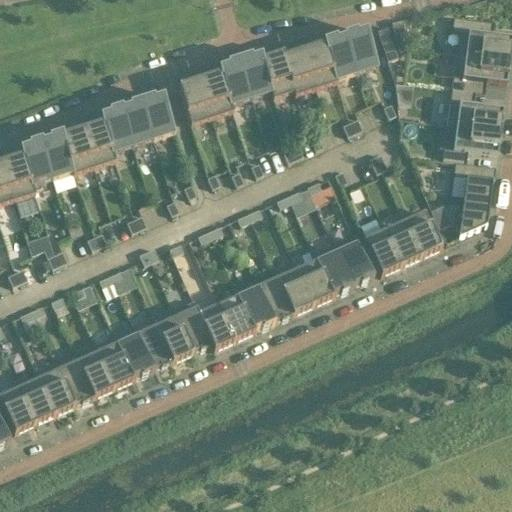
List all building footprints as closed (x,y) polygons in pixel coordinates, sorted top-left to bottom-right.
[(452,22),(451,35),(458,36),(455,59),(503,65),(504,57),(509,58),(511,43),(491,40),(493,28),(452,22)] [(402,25),(390,27),(393,39),(404,37),(402,25)] [(387,32),(377,35),(387,66),(397,62),(387,32)] [(355,80),(377,73),(365,36),(355,39),(354,36),(342,41),(343,43),(343,42),(355,80)] [(322,49),(323,49),(335,86),(336,86),(355,80),(343,42),(343,43),(335,45),(334,43),(321,47),(322,49)] [(336,86),(335,86),(323,49),(322,49),(302,56),(315,95),(336,88),(336,86)] [(315,95),(302,56),(282,62),(293,98),(292,98),(294,102),(315,95)] [(281,58),(261,65),(260,65),(270,98),(272,105),(292,98),(293,98),(282,62),(281,58)] [(455,59),(450,95),(474,98),(484,99),(485,87),(505,90),(507,74),(502,73),(503,65),(455,59)] [(270,98),(260,65),(261,65),(259,61),(250,64),(249,61),(237,65),(250,105),(270,98)] [(218,78),(219,78),(229,111),(230,111),(250,105),(237,65),(225,69),(226,71),(217,74),(218,78)] [(230,111),(229,111),(219,78),(218,78),(198,85),(211,124),(232,117),(230,111)] [(211,124),(198,85),(177,92),(189,131),(211,124)] [(450,95),(446,131),(454,133),(454,132),(494,137),(495,129),(500,129),(502,114),(472,110),(474,98),(450,95)] [(140,106),(152,146),(174,139),(162,102),(152,105),(152,103),(140,106)] [(132,152),(152,146),(140,106),(128,110),(128,112),(121,115),(120,115),(132,152)] [(390,109),(382,113),(387,124),(395,120),(390,109)] [(100,128),(101,128),(111,159),(112,159),(132,152),(120,115),(121,115),(120,113),(107,117),(108,119),(98,122),(100,128)] [(349,128),(354,139),(361,135),(356,124),(349,128)] [(101,128),(100,128),(81,135),(93,174),(115,167),(112,159),(111,159),(101,128)] [(354,139),(349,128),(342,131),(346,142),(354,139)] [(443,154),(441,166),(454,168),(465,169),(466,157),(496,161),(498,145),(493,145),(494,137),(454,132),(454,133),(451,155),(443,154)] [(61,141),(60,141),(72,178),(71,179),(72,181),(93,174),(81,135),(61,141)] [(61,141),(60,139),(48,143),(48,145),(40,148),(39,148),(51,185),(71,179),(72,178),(60,141),(61,141)] [(317,142),(309,145),(314,156),(322,153),(317,142)] [(20,161),(21,161),(31,192),(32,191),(51,185),(39,148),(40,148),(39,145),(27,150),(28,152),(18,155),(20,161)] [(297,151),(289,154),(294,165),(302,162),(297,151)] [(289,154),(282,157),(287,168),(294,165),(289,154)] [(380,159),(368,164),(372,172),(383,167),(380,159)] [(20,161),(1,167),(13,206),(34,200),(32,191),(31,192),(21,161),(20,161)] [(0,210),(13,206),(1,167),(0,167),(0,210)] [(372,172),(375,179),(386,174),(383,167),(372,172)] [(257,168),(249,171),(254,183),(262,179),(257,168)] [(454,168),(452,180),(465,182),(463,202),(457,243),(485,231),(491,186),(493,186),(494,173),(465,169),(454,168)] [(237,177),(230,180),(235,192),(242,188),(237,177)] [(346,188),(341,177),(333,180),(338,191),(346,188)] [(213,179),(206,183),(211,194),(218,191),(213,179)] [(320,195),(317,187),(306,192),(309,200),(320,195)] [(190,190),(182,193),(187,204),(195,201),(190,190)] [(297,196),(286,201),(289,209),(300,204),(297,196)] [(278,214),(289,209),(286,201),(275,206),(278,214)] [(172,206),(165,210),(170,221),(177,217),(172,206)] [(258,214),(247,219),(250,226),(261,222),(258,214)] [(440,254),(423,217),(403,226),(420,263),(440,254)] [(239,231),(250,226),(247,219),(236,224),(239,231)] [(140,221),(133,224),(138,235),(145,232),(140,221)] [(133,224),(125,227),(130,239),(138,235),(133,224)] [(403,226),(383,235),(400,272),(420,263),(403,226)] [(218,232),(207,237),(211,244),(222,239),(218,232)] [(383,235),(362,244),(379,281),(400,272),(383,235)] [(200,249),(211,244),(207,237),(196,242),(200,249)] [(100,239),(93,242),(98,253),(105,250),(100,239)] [(350,292),(351,292),(359,288),(359,290),(372,285),(352,240),(331,250),(350,292)] [(31,262),(43,256),(51,274),(58,271),(53,260),(51,255),(46,241),(26,247),(31,262)] [(93,242),(85,245),(90,257),(98,253),(93,242)] [(182,257),(179,249),(168,254),(171,262),(182,257)] [(352,294),(351,292),(350,292),(331,250),(311,259),(314,266),(314,265),(330,301),(332,301),(339,297),(340,299),(352,294)] [(153,253),(145,257),(150,268),(158,264),(153,253)] [(61,257),(53,260),(58,271),(66,268),(61,257)] [(143,271),(150,268),(145,257),(138,260),(143,271)] [(295,274),(312,312),(332,303),(332,301),(330,301),(314,265),(314,266),(296,274),(295,274)] [(271,277),(274,283),(275,283),(292,321),(312,312),(295,274),(296,274),(293,267),(271,277)] [(21,274),(13,277),(18,288),(26,285),(21,274)] [(120,276),(109,281),(112,288),(123,283),(120,276)] [(13,277),(6,281),(11,292),(18,288),(13,277)] [(101,293),(112,288),(109,281),(98,286),(101,293)] [(272,327),(280,324),(281,326),(292,321),(275,283),(274,283),(256,291),(256,292),(272,327)] [(232,294),(235,301),(236,301),(252,336),(253,336),(260,333),(261,335),(273,329),(272,327),(256,292),(256,291),(253,285),(232,294)] [(84,301),(81,294),(69,299),(73,306),(84,301)] [(216,309),(233,347),(254,338),(253,336),(252,336),(236,301),(235,301),(216,309)] [(64,310),(61,302),(50,307),(53,315),(64,310)] [(190,357),(191,357),(198,354),(199,356),(210,351),(211,350),(197,318),(192,306),(170,315),(173,322),(174,322),(190,357)] [(212,356),(233,347),(216,309),(197,318),(211,350),(210,351),(212,356)] [(41,311),(30,316),(33,324),(44,319),(41,311)] [(22,329),(33,324),(30,316),(19,321),(22,329)] [(173,322),(155,330),(172,368),(192,359),(191,357),(190,357),(174,322),(173,322)] [(155,330),(152,323),(132,333),(151,375),(152,375),(159,371),(160,373),(172,368),(155,330)] [(153,377),(152,375),(151,375),(132,333),(112,342),(131,384),(132,384),(139,380),(140,382),(153,377)] [(133,386),(132,384),(131,384),(112,342),(92,351),(95,357),(112,395),(133,386)] [(95,357),(77,365),(76,366),(93,403),(112,395),(95,357)] [(76,366),(77,365),(74,359),(53,368),(72,410),(73,410),(80,407),(81,409),(93,403),(76,366)] [(74,412),(73,410),(72,410),(53,368),(32,377),(35,384),(36,384),(53,421),(74,412)] [(36,384),(35,384),(16,393),(33,430),(53,421),(36,384)] [(0,410),(13,439),(33,430),(16,393),(0,399),(0,410)] [(0,451),(8,448),(0,429),(0,451)]
